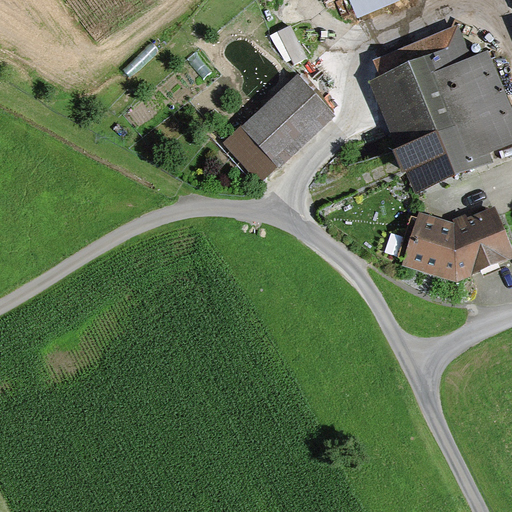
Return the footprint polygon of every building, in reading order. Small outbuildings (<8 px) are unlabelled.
[(354,0),(368,32),(445,0),(354,0)] [(293,27),(273,37),(289,70),(310,60),(293,27)] [(464,31),(373,67),(426,200),(498,171),(494,160),(511,153),(511,99),(496,59),(478,66),(464,31)] [(338,120),(304,84),(230,152),(264,188),(338,120)] [(463,234),(423,223),(411,270),(462,284),(511,262),(511,251),(496,217),(463,234)]
